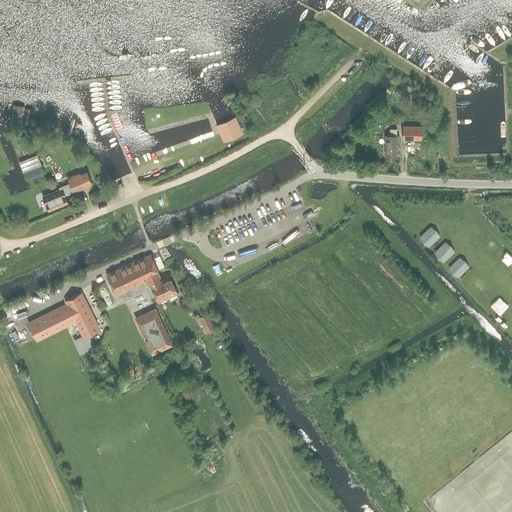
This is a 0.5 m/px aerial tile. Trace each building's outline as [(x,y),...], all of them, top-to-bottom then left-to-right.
[(13,104),(10,122),(22,124),(25,105),(13,104)] [(25,108),(23,123),(30,124),(32,109),(25,108)] [(235,117),(217,125),(224,142),(242,134),(235,117)] [(422,140),(422,126),(403,125),(403,140),(422,140)] [(399,142),(399,135),(396,135),(396,129),(390,129),(390,135),(385,135),(385,155),(397,155),(397,142),(399,142)] [(27,181),(45,174),(41,163),(39,164),(36,157),(21,162),(24,170),(23,170),(27,181)] [(73,191),(74,192),(86,187),(85,185),(91,183),(87,171),(81,174),(80,172),(68,177),(70,183),(61,187),(61,189),(43,196),(49,210),(67,202),(64,195),(73,191)] [(156,270),(158,269),(151,254),(107,274),(116,295),(118,294),(121,301),(147,289),(151,297),(155,295),(158,302),(177,293),(170,278),(162,282),(156,270)] [(37,341),(77,322),(83,335),(73,340),(80,354),(95,347),(89,335),(99,330),(80,293),(66,300),(67,302),(27,322),(37,341)] [(169,343),(154,309),(137,317),(152,351),(169,343)] [(207,313),(199,317),(207,333),(215,328),(207,313)]
